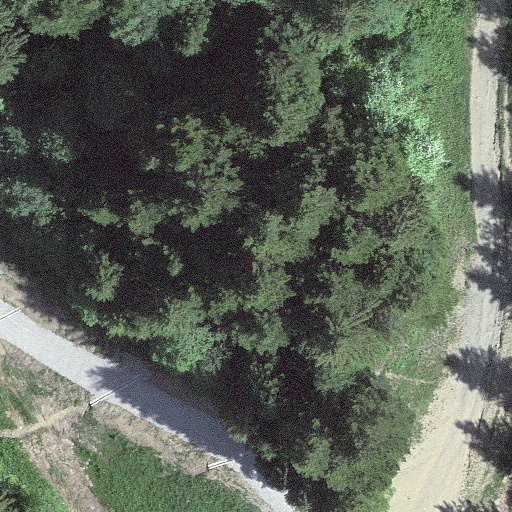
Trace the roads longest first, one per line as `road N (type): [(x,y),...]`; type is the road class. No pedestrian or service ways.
road 1 (track): [(415,511),(488,303),(486,0)]
road 2 (track): [(0,311),(269,474),(304,511)]
